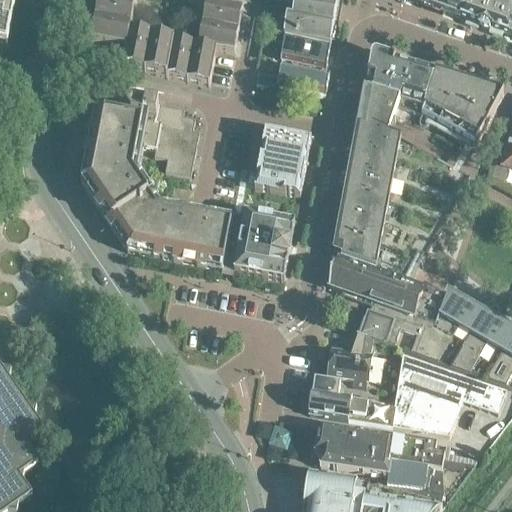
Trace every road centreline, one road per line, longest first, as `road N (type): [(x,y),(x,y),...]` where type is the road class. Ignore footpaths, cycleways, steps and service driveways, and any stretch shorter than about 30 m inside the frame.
road 1 (secondary): [(194,404),(40,165),(35,137),(43,82)]
road 2 (residential): [(194,404),(305,316),(337,132)]
road 3 (residential): [(511,70),(373,19)]
road 4 (secondary): [(247,511),(234,466),(194,404)]
